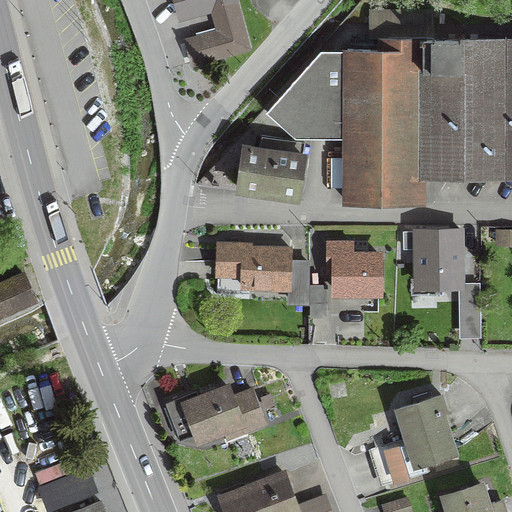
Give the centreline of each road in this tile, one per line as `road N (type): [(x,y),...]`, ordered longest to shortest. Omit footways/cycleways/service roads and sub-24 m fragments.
road 1 (secondary): [(98,361),(51,236),(0,40)]
road 2 (residential): [(322,0),(176,158)]
road 3 (residential): [(300,355),(487,358)]
road 4 (residential): [(176,158),(173,216),(134,334)]
road 5 (residential): [(134,334),(300,355)]
road 6 (residential): [(300,355),(299,371),(353,511)]
road 7 (residential): [(134,0),(176,158)]
road 8 (secondary): [(159,511),(98,361)]
